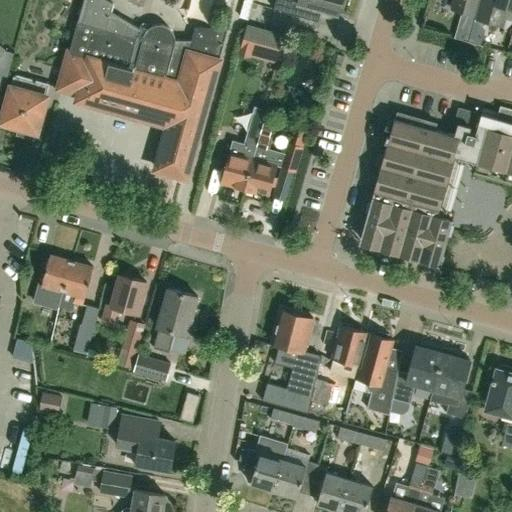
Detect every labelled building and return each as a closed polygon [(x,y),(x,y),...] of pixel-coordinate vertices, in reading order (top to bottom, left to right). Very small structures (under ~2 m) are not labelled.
[(187,177),(220,61),(218,60),(228,26),(195,26),(192,39),(175,39),(175,38),(174,34),(172,30),(169,27),(164,25),(161,24),(157,24),(154,25),(150,27),(147,30),(146,31),(111,11),(113,3),(108,0),(85,0),(60,89),(80,95),(78,99),(169,125),(157,168),(187,177)] [(276,0),(274,8),(319,21),(322,9),(338,14),(341,0),(276,0)] [(453,0),(451,9),(475,15),(479,0),(453,0)] [(511,8),(511,0),(479,0),(475,15),(474,18),(498,25),(500,16),(504,14),(506,7),(511,8)] [(0,84),(4,85),(11,59),(0,56),(0,84)] [(49,88),(15,78),(2,125),(19,130),(17,138),(32,142),(35,135),(49,88)] [(511,173),(511,109),(499,106),(496,118),(481,114),(475,135),(468,133),(470,127),(457,124),(454,136),(394,119),(374,191),(433,209),(439,210),(454,157),(511,173)] [(246,189),(255,157),(257,149),(261,134),(265,122),(255,119),(251,131),(247,146),(232,142),(221,183),(246,189)] [(296,171),(303,145),(306,132),(296,129),(293,143),(289,141),(282,167),(296,171)] [(271,137),(261,134),(257,149),(266,151),(271,137)] [(278,163),(263,159),(255,157),(246,189),(269,196),(278,163)] [(453,220),(432,214),(433,209),(374,191),(360,240),(425,258),(428,250),(443,254),(446,243),(453,220)] [(63,292),(72,260),(51,254),(40,293),(50,295),(51,288),(63,292)] [(94,267),(72,260),(63,292),(60,306),(72,309),(74,302),(83,304),(94,267)] [(116,323),(120,308),(138,313),(147,281),(120,274),(112,305),(107,304),(103,319),(116,323)] [(155,347),(169,351),(175,331),(186,335),(198,296),(169,287),(158,326),(160,327),(155,347)] [(87,353),(100,308),(87,304),(75,350),(87,353)] [(263,400),(306,412),(309,399),(317,366),(320,355),(304,351),(313,317),(282,308),(272,344),(280,346),(275,362),(293,367),(287,387),(268,382),(263,400)] [(130,319),(122,348),(138,352),(146,324),(130,319)] [(333,358),(358,365),(367,332),(341,325),(333,358)] [(386,364),(393,339),(367,332),(358,365),(355,378),(369,382),(367,387),(369,391),(372,391),(368,407),(390,414),(393,398),(399,370),(399,368),(386,364)] [(43,349),(58,352),(60,340),(46,337),(43,349)] [(430,400),(443,352),(417,345),(409,373),(399,370),(393,398),(410,403),(415,385),(432,390),(429,400),(430,400)] [(470,359),(444,352),(443,352),(430,400),(448,405),(446,412),(465,418),(473,391),(463,388),(470,359)] [(172,363),(139,353),(133,371),(167,381),(172,363)] [(20,355),(22,379),(32,378),(30,354),(20,355)] [(328,404),(334,384),(327,382),(330,369),(317,366),(309,399),(328,404)] [(511,371),(496,367),(485,410),(510,417),(503,444),(511,446),(511,371)] [(293,425),(297,414),(274,408),(266,406),(264,414),(271,417),(270,419),(293,425)] [(175,440),(157,437),(160,422),(122,416),(117,445),(138,449),(136,463),(170,469),(175,440)] [(305,433),(301,454),(320,457),(323,436),(305,433)] [(387,439),(364,433),(361,444),(383,450),(387,439)] [(275,490),(284,459),(283,459),(286,447),(278,444),(274,456),(260,452),(251,483),(275,490)] [(298,497),(307,466),(284,459),(275,490),(298,497)] [(413,511),(428,466),(417,462),(412,478),(405,499),(392,495),(387,511),(413,511)] [(428,465),(428,466),(413,511),(441,511),(442,511),(428,506),(440,469),(428,465)] [(93,477),(102,479),(100,492),(129,497),(133,475),(104,469),(95,468),(93,477)] [(340,509),(350,479),(327,472),(317,502),(340,509)] [(365,511),(374,486),(350,479),(340,509),(348,511),(365,511)] [(135,489),(132,508),(127,507),(124,509),(121,511),(162,511),(166,495),(135,489)]
